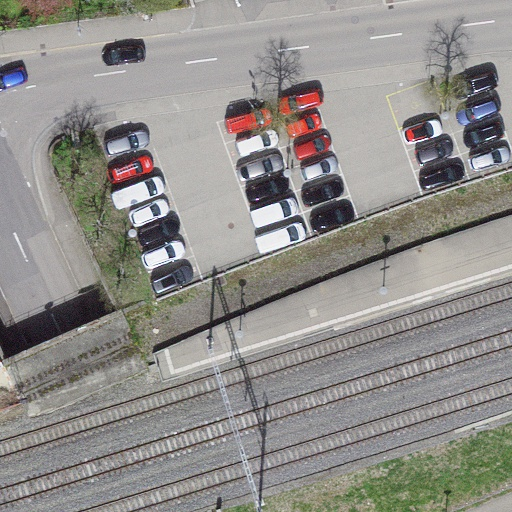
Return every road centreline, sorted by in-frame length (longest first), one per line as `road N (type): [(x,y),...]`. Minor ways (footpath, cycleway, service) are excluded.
road 1 (residential): [(511,18),(0,86)]
road 2 (secondary): [(141,511),(0,208)]
